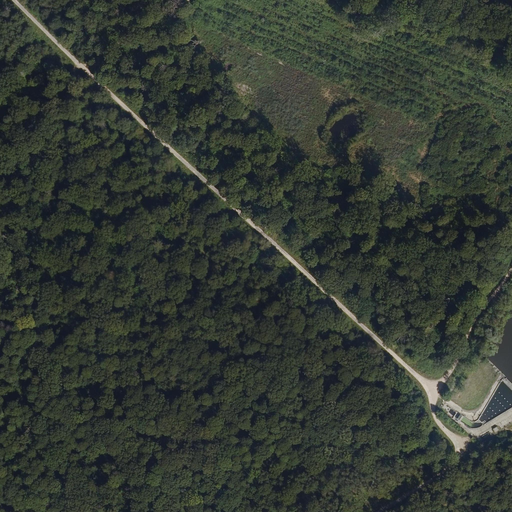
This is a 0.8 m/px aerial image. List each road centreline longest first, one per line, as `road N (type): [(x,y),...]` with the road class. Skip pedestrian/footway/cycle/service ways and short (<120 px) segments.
road 1 (track): [(14,0),(390,352),(428,391),(443,430),(469,451)]
road 2 (track): [(428,391),(511,264)]
road 3 (track): [(84,66),(190,0)]
